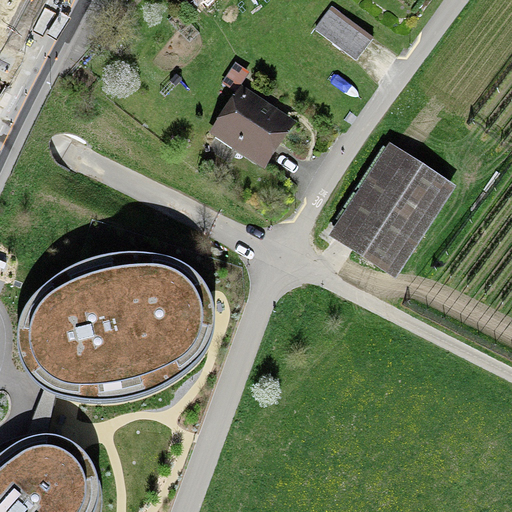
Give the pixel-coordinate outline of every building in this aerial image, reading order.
[(333,8),(315,30),(356,61),(373,38),(333,8)] [(236,144),(262,162),(287,125),(243,96),(221,128),(238,140),(236,144)] [(392,152),(337,238),(389,271),(445,186),(392,152)] [(21,332),(21,342),(22,352),(25,361),(29,370),(34,377),(39,382),(47,388),(56,393),(66,396),(74,398),(84,399),(100,399),(114,397),(132,393),(150,388),(165,382),(181,373),(192,363),(201,354),(206,344),(209,334),(210,324),(210,315),(208,305),(206,301),(205,296),(200,288),(195,283),(188,277),(180,272),(172,268),(162,266),(149,264),(134,264),(119,265),(102,269),(83,274),(70,279),(58,284),(48,291),(40,298),(33,306),(28,315),(23,324),(21,332)] [(0,511),(88,511),(90,508),(92,498),(92,489),(91,481),(89,475),(85,467),(80,462),(73,455),(66,451),(60,448),(53,445),(45,444),(53,406),(56,393),(47,388),(28,431),(20,450),(14,454),(9,447),(0,454),(0,511)]
